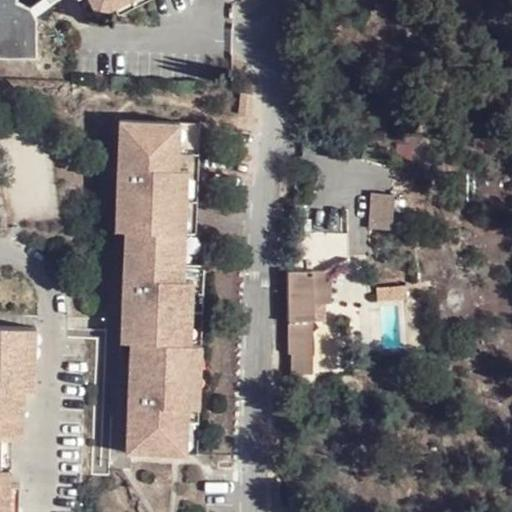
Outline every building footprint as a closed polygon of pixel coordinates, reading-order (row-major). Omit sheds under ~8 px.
[(0,0),(0,58),(35,59),(36,17),(29,8),(16,4),(16,0),(0,0)] [(129,0),(89,0),(99,17),(129,0)] [(253,111),(254,93),(243,93),(242,110),(253,111)] [(130,201),(121,200),(119,239),(129,241),(128,298),(138,299),(137,317),(127,317),(127,349),(133,350),(133,405),(143,405),(142,428),(133,427),(134,464),(184,465),(185,434),(200,435),(201,417),(201,354),(191,353),(195,291),(194,276),(181,276),(183,240),(186,176),(183,175),(184,158),(173,158),(174,125),(123,121),(121,181),(130,182),(130,201)] [(187,126),(174,125),(173,158),(184,158),(187,126)] [(196,177),(186,176),(183,240),(195,240),(196,177)] [(121,181),(121,200),(130,201),(130,182),(121,181)] [(393,225),(395,189),(371,188),(369,225),(393,225)] [(194,276),(195,240),(183,240),(181,276),(194,276)] [(285,311),(291,380),(309,379),(311,319),(317,318),(316,304),(332,303),(331,268),(288,268),(285,311)] [(403,287),(377,289),(378,300),(403,299),(403,287)] [(206,292),(195,291),(191,353),(201,354),(206,292)] [(138,299),(128,298),(127,317),(137,317),(138,299)] [(22,389),(25,330),(0,328),(0,511),(3,511),(5,489),(6,471),(0,470),(0,440),(7,440),(9,409),(21,409),(22,389)] [(37,330),(25,330),(22,389),(34,389),(37,330)] [(213,356),(201,354),(201,417),(210,416),(213,356)] [(133,405),(133,427),(142,428),(143,405),(133,405)] [(20,441),(21,409),(9,409),(7,440),(20,441)] [(199,465),(200,435),(185,434),(184,465),(199,465)] [(17,511),(18,490),(5,489),(3,511),(17,511)]
